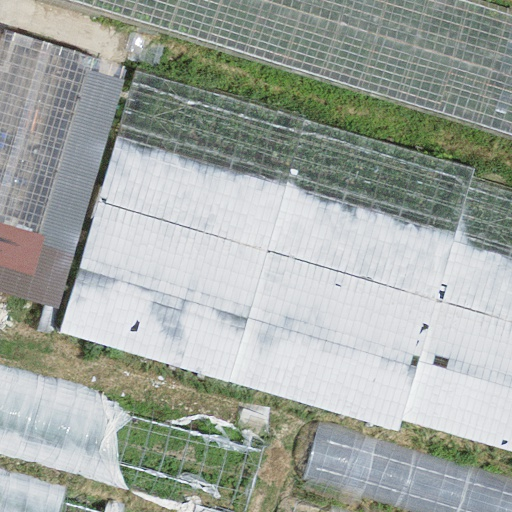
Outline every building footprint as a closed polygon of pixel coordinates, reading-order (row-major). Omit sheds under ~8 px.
[(511,15),(462,0),(60,0),(511,135),(511,15)] [(0,28),(0,221),(40,232),(89,68),(93,55),(0,28)] [(126,84),(89,68),(40,232),(0,221),(0,288),(60,306),(126,84)] [(475,168),(138,69),(62,331),(400,434),(403,419),(511,449),(511,188),(473,177),(475,168)] [(0,380),(0,447),(249,501),(263,436),(0,380)] [(306,488),(410,511),(511,511),(511,474),(319,430),(306,488)] [(0,511),(118,511),(0,478),(0,511)]
